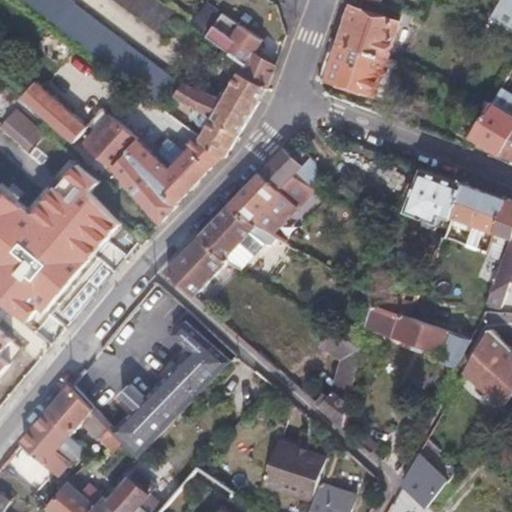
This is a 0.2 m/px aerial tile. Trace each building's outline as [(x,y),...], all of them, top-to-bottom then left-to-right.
[(68,0),(21,0),(162,105),(178,83),(68,0)] [(109,0),(164,41),(181,18),(155,0),(109,0)] [(511,0),(504,0),(494,18),(511,29),(511,0)] [(345,44),(388,61),(401,23),(356,8),(345,44)] [(231,39),(238,26),(221,15),(213,26),(231,39)] [(236,43),(252,53),(260,40),(238,26),(231,39),(236,43)] [(274,67),(252,53),(236,43),(229,55),(245,66),(240,74),(265,87),(274,67)] [(388,61),(345,44),(334,77),(378,92),(388,61)] [(240,75),(240,74),(245,66),(229,55),(222,66),(240,75)] [(212,122),(236,137),(260,96),(265,87),(240,74),(240,75),(233,87),(225,101),(212,122)] [(203,117),(212,122),(225,101),(184,82),(174,97),(195,110),(203,117)] [(37,83),(24,96),(75,141),(102,108),(87,95),(71,112),(37,83)] [(508,155),(511,148),(511,90),(506,87),(495,102),(475,135),(508,155)] [(189,118),(198,124),(203,117),(195,110),(189,118)] [(161,221),(179,202),(126,154),(139,139),(111,116),(86,143),(120,174),(161,221)] [(198,124),(207,131),(212,122),(203,117),(198,124)] [(224,157),(236,137),(212,122),(207,131),(202,140),(222,156),(224,157)] [(66,171),(73,163),(76,159),(45,133),(35,146),(66,171)] [(126,154),(179,202),(222,156),(202,140),(200,139),(171,167),(139,139),(126,154)] [(286,150),(264,173),(281,191),(298,175),(315,187),(322,179),(318,167),(311,174),(286,150)] [(73,163),(100,184),(102,181),(76,159),(73,163)] [(451,220),(452,217),(465,185),(423,169),(406,212),(440,225),(443,216),(451,220)] [(255,222),(274,234),(318,188),(315,187),(298,175),(281,191),(264,173),(234,204),(255,222)] [(103,248),(126,223),(68,179),(54,196),(40,208),(0,177),(0,296),(31,325),(103,248)] [(452,217),(476,225),(487,193),(465,185),(452,217)] [(483,228),(496,232),(508,200),(487,193),(476,225),(483,228)] [(511,201),(508,200),(496,232),(505,236),(511,237),(511,240),(487,312),(504,313),(511,290),(511,201)] [(201,238),(227,260),(228,261),(244,271),(267,242),(275,243),(278,237),(274,234),(255,222),(234,204),(201,238)] [(459,231),(473,235),(476,225),(452,217),(451,220),(444,237),(456,241),(459,231)] [(476,225),(473,235),(480,238),(483,228),(476,225)] [(493,242),(490,253),(498,256),(505,236),(496,232),(493,242)] [(168,271),(196,297),(228,261),(227,260),(201,238),(168,271)] [(481,250),(490,253),(493,242),(484,239),(481,250)] [(372,304),(410,318),(415,303),(420,304),(423,297),(418,294),(419,292),(395,284),(396,281),(380,276),(375,296),(372,304)] [(448,354),(449,352),(455,333),(410,318),(372,304),(366,328),(444,353),(448,354)] [(130,448),(139,458),(235,358),(237,355),(193,316),(174,336),(191,352),(145,400),(132,385),(122,394),(136,410),(115,432),(124,442),(130,448)] [(508,404),(511,398),(511,349),(491,329),(470,368),(508,404)] [(0,375),(20,351),(0,331),(0,375)] [(324,332),(323,350),(338,351),(337,378),(357,380),(359,335),(324,332)] [(455,333),(449,352),(456,354),(462,336),(455,333)] [(473,339),(462,336),(456,354),(449,352),(448,354),(444,353),(441,364),(457,369),(473,339)] [(278,369),(304,392),(318,376),(292,354),(278,369)] [(73,437),(86,421),(95,410),(73,386),(49,415),(73,437)] [(342,425),(346,410),(324,391),(315,402),(342,425)] [(124,442),(115,432),(95,410),(86,421),(114,452),(124,442)] [(25,443),(49,465),(73,437),(49,415),(25,443)] [(86,449),(73,437),(49,465),(62,477),(86,449)] [(255,483),(316,504),(322,485),(324,482),(330,464),(268,442),(255,483)] [(131,467),(139,458),(130,448),(121,457),(131,467)] [(429,509),(445,488),(428,471),(435,459),(426,448),(405,486),(429,509)] [(102,464),(106,459),(97,451),(93,456),(102,464)] [(95,472),(102,464),(93,456),(86,464),(95,472)] [(330,464),(324,482),(328,483),(331,475),(337,477),(344,460),(333,456),(330,464)] [(110,501),(122,511),(137,511),(153,495),(132,476),(110,501)] [(49,508),(54,511),(93,511),(98,505),(83,492),(70,482),(51,504),(49,508)] [(104,496),(106,494),(93,483),(83,492),(98,505),(104,496)] [(316,504),(312,511),(353,511),(358,497),(322,485),(316,504)] [(0,510),(3,511),(6,511),(12,502),(0,494),(0,510)] [(137,511),(160,511),(165,506),(153,495),(137,511)] [(104,496),(98,505),(93,511),(122,511),(110,501),(104,496)]
